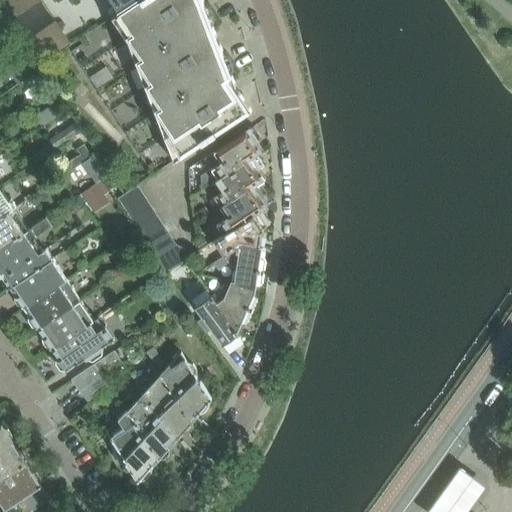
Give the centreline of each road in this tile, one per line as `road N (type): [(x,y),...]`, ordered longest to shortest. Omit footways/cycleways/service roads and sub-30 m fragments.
road 1 (residential): [(186,511),(239,429),(288,297),(300,197),(290,100),(258,0)]
road 2 (tertiary): [(403,511),(511,360)]
road 3 (residential): [(103,511),(14,366)]
